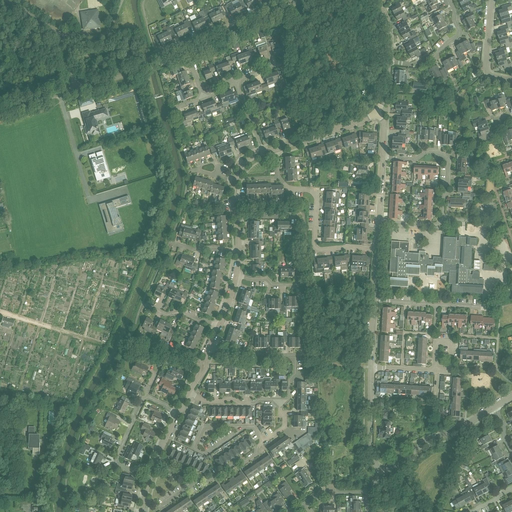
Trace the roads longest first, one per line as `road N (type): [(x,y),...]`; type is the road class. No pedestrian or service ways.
road 1 (residential): [(235,277),(294,290),(306,266),(297,217),(237,218)]
road 2 (residential): [(377,251),(318,250),(317,190),(283,183),(277,149)]
road 3 (residential): [(280,407),(297,356),(248,365),(206,352)]
road 4 (residential): [(163,63),(295,1)]
road 5 (residential): [(163,63),(159,51),(276,0)]
road 6 (residential): [(440,221),(448,157),(383,157)]
road 7 (residential): [(381,472),(492,407)]
road 8 (unclassified): [(7,0),(66,39),(75,89)]
